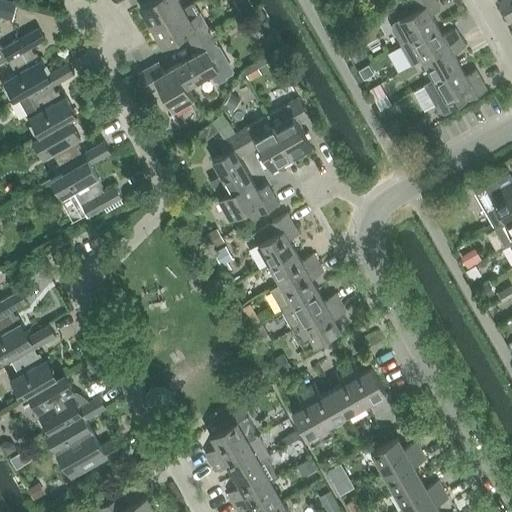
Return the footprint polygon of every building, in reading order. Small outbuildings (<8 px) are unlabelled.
[(4,0),(0,0),(0,15),(12,19),(16,3),(4,0)] [(150,0),(140,6),(152,26),(184,8),(179,0),(150,0)] [(249,0),(233,0),(240,12),(253,6),(249,0)] [(400,46),(410,40),(436,25),(430,15),(440,10),(434,0),(408,0),(414,11),(393,23),(392,23),(391,24),(391,25),(391,26),(391,27),(391,28),(391,29),(391,30),(400,46)] [(511,0),(503,0),(499,3),(510,22),(511,20),(511,0)] [(192,43),(211,33),(194,2),(184,8),(152,26),(163,46),(186,33),(192,43)] [(260,7),(251,12),(256,22),(266,16),(260,7)] [(410,40),(400,46),(411,65),(422,59),(459,38),(454,30),(442,36),(436,25),(410,40)] [(51,78),(48,72),(41,58),(38,60),(31,47),(46,38),(39,27),(3,48),(0,44),(0,64),(9,59),(17,72),(4,79),(16,99),(28,91),(51,78)] [(175,66),(184,81),(187,86),(211,73),(217,82),(234,73),(211,33),(192,43),(197,53),(175,66)] [(433,79),(459,65),(453,54),(464,47),(459,38),(422,59),(433,79)] [(48,72),(51,78),(28,91),(39,110),(30,115),(41,134),(41,135),(70,118),(71,118),(77,114),(66,95),(60,98),(53,86),(75,73),(68,60),(48,72)] [(187,86),(184,81),(175,66),(164,72),(159,62),(139,74),(149,92),(160,86),(173,109),(193,98),(187,86)] [(433,79),(423,85),(438,112),(444,114),(486,90),(474,70),(465,76),(459,65),(433,79)] [(368,66),(360,71),(365,79),(373,74),(368,66)] [(257,67),(245,74),(249,80),(261,73),(257,67)] [(380,84),(369,89),(376,101),(386,95),(380,84)] [(231,92),(224,104),(234,110),(241,98),(231,92)] [(299,97),(268,114),(291,155),(312,144),(299,121),(309,116),(299,97)] [(395,103),(389,106),(392,112),(398,108),(395,103)] [(291,155),(268,114),(257,120),(237,132),(248,150),(258,144),(271,167),(291,155)] [(427,117),(417,123),(422,133),(432,127),(427,117)] [(53,152),(64,171),(64,172),(88,158),(91,164),(111,152),(104,140),(82,153),(75,140),(81,137),(71,118),(70,118),(41,135),(41,134),(33,138),(44,157),(53,152)] [(229,122),(221,130),(226,138),(235,133),(229,122)] [(210,182),(218,197),(230,190),(230,191),(251,179),(238,156),(248,150),(237,132),(235,133),(226,138),(218,143),(224,153),(212,160),(221,176),(210,182)] [(64,172),(64,171),(52,178),(63,198),(68,195),(76,209),(83,205),(89,215),(122,196),(115,184),(103,191),(96,178),(99,177),(91,164),(88,158),(64,172)] [(495,227),(505,221),(511,217),(511,177),(509,172),(475,192),(495,227)] [(266,183),(257,189),(251,179),(230,191),(230,190),(218,197),(230,218),(245,209),(249,218),(255,219),(258,217),(259,214),(278,204),(266,183)] [(460,194),(443,203),(449,213),(465,203),(460,194)] [(270,263),(295,249),(289,238),(299,233),(288,212),(252,233),(270,263)] [(216,227),(205,233),(212,245),(223,239),(216,227)] [(225,244),(214,251),(221,263),(232,257),(225,244)] [(475,248),(462,256),(468,267),(481,259),(475,248)] [(270,263),(281,283),(319,262),(314,253),(302,260),(295,249),(270,263)] [(227,261),(221,264),(226,272),(231,269),(227,261)] [(271,289),(282,309),(318,288),(312,277),(324,271),(319,262),(281,283),(271,289)] [(475,265),(466,270),(472,280),(481,275),(475,265)] [(14,267),(6,271),(12,281),(20,276),(14,267)] [(488,283),(481,287),(487,297),(494,293),(488,283)] [(282,309),(293,329),(341,302),(336,292),(324,299),(318,288),(282,309)] [(0,360),(9,355),(9,354),(33,341),(29,335),(30,335),(23,321),(20,323),(13,310),(28,302),(21,290),(0,301),(0,360)] [(341,302),(293,329),(305,349),(341,328),(334,317),(346,310),(341,302)] [(261,321),(253,326),(264,344),(272,340),(261,321)] [(50,324),(30,335),(29,335),(33,341),(9,354),(9,355),(20,374),(11,379),(22,398),(30,394),(29,393),(59,377),(58,376),(48,357),(42,361),(35,348),(57,336),(50,324)] [(283,353),(272,359),(281,374),(292,368),(283,353)] [(361,373),(354,360),(345,365),(366,403),(387,391),(372,366),(361,373)] [(347,414),(366,403),(345,365),(336,371),(343,382),(332,388),(347,414)] [(37,414),(47,433),(83,413),(86,419),(106,408),(99,396),(78,408),(71,396),(77,392),(65,372),(58,376),(59,377),(29,393),(30,394),(40,412),(37,414)] [(328,425),(347,414),(332,388),(322,394),(315,382),(306,388),(328,425)] [(328,425),(306,388),(297,393),(304,405),(293,411),(312,445),(332,433),(328,425)] [(242,406),(217,420),(222,428),(247,414),(242,406)] [(83,413),(47,433),(72,477),(117,452),(111,439),(99,446),(92,434),(94,433),(86,419),(83,413)] [(211,462),(248,440),(257,435),(245,415),(222,428),(211,434),(218,445),(206,452),(211,462)] [(301,436),(296,429),(287,434),(291,442),(301,436)] [(371,451),(383,471),(399,462),(420,449),(415,441),(403,448),(397,437),(371,451)] [(228,463),(234,475),(260,460),(248,440),(211,462),(216,470),(228,463)] [(6,442),(0,445),(6,455),(15,450),(12,444),(6,442)] [(420,449),(399,462),(383,471),(394,491),(420,476),(414,465),(426,458),(420,449)] [(267,456),(260,460),(234,475),(240,485),(228,492),(234,501),(271,480),(278,476),(267,456)] [(312,456),(299,464),(305,475),(318,467),(312,456)] [(426,486),(420,476),(394,491),(405,511),(443,488),(438,479),(426,486)] [(261,511),(282,500),(271,480),(234,501),(238,510),(250,503),(255,511),(261,511)] [(38,481),(28,488),(34,499),(45,492),(38,481)] [(449,498),(443,488),(405,511),(406,511),(440,511),(436,504),(449,498)] [(99,508),(101,511),(156,511),(147,495),(124,508),(118,497),(99,508)] [(346,503),(345,504),(349,511),(356,511),(359,511),(353,499),(346,503)] [(289,511),(282,500),(261,511),(289,511)] [(337,502),(326,508),(328,511),(330,511),(340,507),(337,502)]
